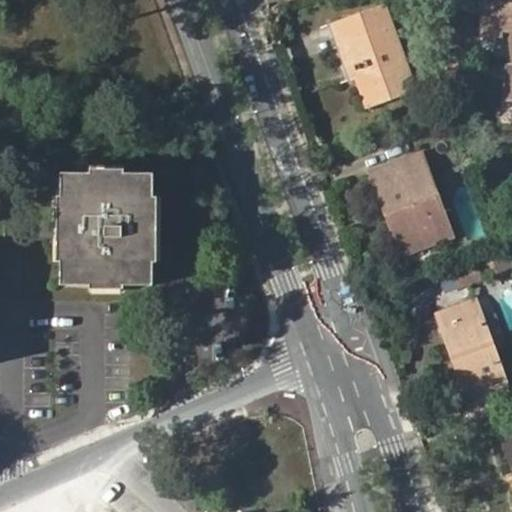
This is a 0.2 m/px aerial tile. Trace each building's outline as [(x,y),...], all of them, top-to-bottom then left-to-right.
[(511,0),(483,0),(483,37),(503,37),(503,32),(511,31),(511,0)] [(339,21),(356,65),(364,62),(366,68),(368,74),(359,76),(360,78),(371,109),(416,93),(385,5),(339,21)] [(358,71),(356,65),(339,21),(331,24),(352,81),(360,78),(359,76),(368,74),(366,68),(358,71)] [(378,171),(392,210),(388,213),(403,254),(451,237),(422,155),(378,171)] [(66,175),(64,265),(63,287),(156,288),(157,175),(66,175)] [(475,301),(437,314),(453,356),(461,353),(474,388),(466,391),(476,419),(511,406),(501,378),(503,377),(475,301)] [(461,353),(453,356),(466,391),(474,388),(461,353)] [(511,471),(511,438),(500,442),(511,471)]
